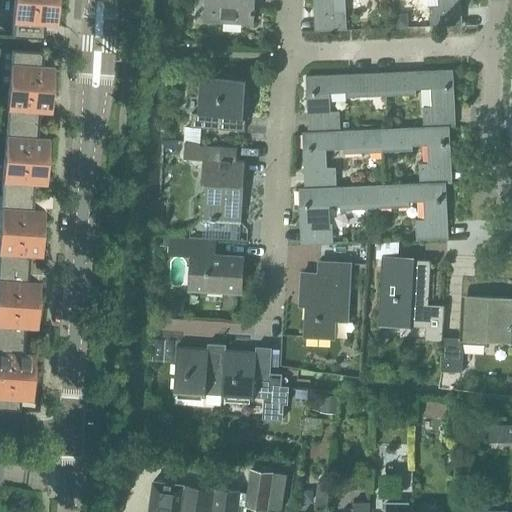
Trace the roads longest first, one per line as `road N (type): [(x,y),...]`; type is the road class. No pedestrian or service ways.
road 1 (tertiary): [(69,428),(99,0)]
road 2 (residential): [(210,328),(255,330),(272,321),(289,49)]
road 3 (residential): [(289,49),(496,42)]
road 4 (unclassified): [(511,195),(493,145),(496,42)]
